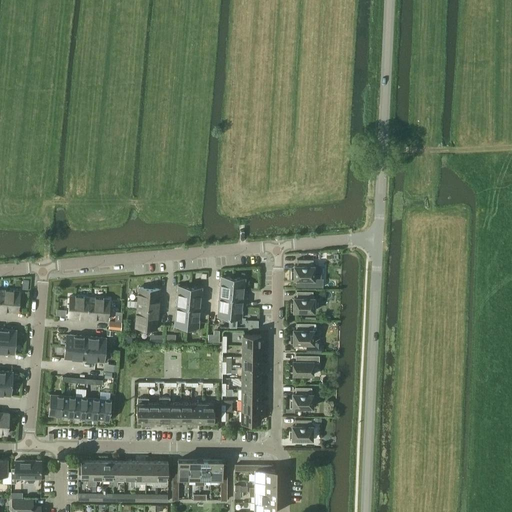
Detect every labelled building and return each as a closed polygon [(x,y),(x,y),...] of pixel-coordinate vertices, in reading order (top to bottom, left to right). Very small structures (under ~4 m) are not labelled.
[(301,259),(301,265),(296,265),(296,269),(293,269),(293,278),(316,279),(316,265),(315,265),(315,259),(299,258),(299,259),(301,259)] [(233,277),(221,276),(219,296),(231,297),(233,277)] [(244,278),(233,277),(231,297),(243,298),(244,278)] [(190,286),(178,285),(176,305),(188,307),(190,286)] [(202,288),(190,286),(188,307),(200,308),(202,288)] [(159,289),(139,287),(137,307),(157,309),(159,289)] [(19,291),(0,289),(0,310),(18,312),(19,291)] [(292,301),(292,310),(315,311),(315,297),(314,297),(314,291),(298,290),(298,291),(300,291),(300,297),(295,297),(295,301),(292,301)] [(89,297),(69,296),(67,316),(87,318),(89,297)] [(231,297),(219,296),(217,316),(229,317),(231,297)] [(109,299),(89,297),(87,318),(107,320),(109,299)] [(243,298),(231,297),(229,317),(241,318),(243,298)] [(188,307),(176,305),(174,326),(186,327),(188,307)] [(157,309),(137,307),(135,327),(156,329),(157,309)] [(200,308),(188,307),(186,327),(198,328),(200,308)] [(121,329),(121,321),(119,321),(108,320),(108,328),(118,329),(121,329)] [(317,330),(317,323),(298,322),(298,323),(300,323),(300,329),(295,329),(295,333),(292,333),(292,342),(315,343),(315,330),(317,330)] [(16,330),(0,328),(0,340),(15,342),(16,330)] [(86,336),(66,334),(65,346),(85,348),(86,336)] [(244,345),(266,345),(266,340),(262,339),(262,334),(244,334),(244,345)] [(106,338),(86,336),(85,348),(105,349),(106,338)] [(15,342),(0,340),(0,352),(14,354),(15,342)] [(306,346),(306,352),(320,352),(320,343),(315,343),(315,346),(306,346)] [(266,351),(266,345),(244,345),(244,356),(261,356),(261,351),(266,351)] [(85,348),(65,346),(64,358),(84,360),(85,348)] [(105,349),(85,348),(84,360),(104,361),(105,349)] [(294,361),(294,374),(314,375),(314,362),(320,362),(320,355),(297,354),(297,355),(299,355),(299,359),(298,361),(294,361)] [(261,361),(261,356),(244,356),(243,366),(266,367),(266,361),(261,361)] [(266,373),(266,367),(243,366),(243,377),(261,378),(261,372),(266,373)] [(12,372),(0,370),(0,382),(11,383),(12,372)] [(261,383),(261,378),(243,377),(243,388),(266,388),(266,383),(261,383)] [(11,383),(0,382),(0,394),(10,395),(11,383)] [(291,397),(290,406),(314,407),(314,393),(313,393),(313,387),(296,386),(296,387),(299,387),(298,393),(294,393),(294,397),(291,397)] [(243,399),(260,399),(261,394),(265,394),(266,388),(243,388),(243,399)] [(62,395),(50,394),(48,414),(60,415),(62,395)] [(74,396),(62,395),(60,415),(72,416),(74,396)] [(87,397),(74,396),(72,416),(85,418),(87,397)] [(99,398),(87,397),(85,418),(97,419),(99,398)] [(111,399),(99,398),(97,419),(109,420),(111,399)] [(260,404),(260,399),(243,399),(243,410),(265,410),(265,404),(260,404)] [(143,424),(149,424),(149,402),(138,401),(138,419),(143,419),(143,424)] [(149,402),(149,424),(155,424),(155,419),(160,419),(160,402),(149,402)] [(165,424),(171,425),(171,402),(160,402),(160,419),(165,420),(165,424)] [(176,420),(181,420),(181,402),(171,402),(171,425),(176,425),(176,420)] [(186,425),(192,425),(193,402),(181,402),(181,420),(187,420),(186,425)] [(198,420),(203,420),(203,402),(193,402),(192,425),(198,425),(198,420)] [(203,402),(203,420),(218,420),(218,415),(214,415),(215,403),(203,402)] [(265,416),(265,410),(243,410),(242,425),(254,425),(254,421),(260,421),(260,416),(265,416)] [(9,413),(0,412),(0,433),(7,434),(9,413)] [(290,438),(313,439),(313,425),(312,425),(312,419),(296,418),(296,419),(298,419),(298,425),(293,425),(293,429),(290,429),(290,438)] [(189,478),(190,458),(178,458),(178,464),(174,464),(173,464),(173,498),(179,498),(178,498),(179,481),(182,478),(189,478)] [(196,483),(200,483),(200,458),(190,458),(189,478),(196,478),(196,483)] [(204,478),(211,478),(211,459),(200,458),(200,483),(204,484),(204,478)] [(41,462),(35,461),(21,461),(21,459),(15,459),(15,467),(11,467),(11,482),(16,482),(16,477),(27,477),(27,479),(28,481),(33,481),(34,479),(34,477),(40,477),(41,462)] [(222,465),(223,459),(211,459),(211,478),(219,478),(222,481),(221,498),(220,498),(220,499),(227,499),(227,465),(222,465)] [(78,464),(78,478),(87,478),(87,485),(92,485),(92,460),(81,460),(81,465),(78,464)] [(92,460),(92,485),(96,485),(96,478),(103,478),(103,460),(92,460)] [(103,460),(103,478),(109,478),(109,485),(113,486),(114,460),(103,460)] [(114,460),(113,486),(117,486),(117,478),(124,478),(124,461),(114,460)] [(124,461),(124,478),(131,479),(130,486),(135,486),(135,461),(124,461)] [(135,461),(135,486),(139,486),(139,483),(146,483),(146,461),(135,461)] [(146,461),(146,483),(152,483),(152,486),(156,486),(157,461),(146,461)] [(157,461),(156,486),(161,486),(161,483),(168,484),(168,461),(157,461)] [(235,470),(236,470),(236,469),(253,469),(256,472),(256,480),(275,480),(276,469),(269,469),(269,464),(270,465),(270,464),(236,463),(235,470)] [(275,480),(256,480),(256,487),(250,487),(250,490),(275,491),(275,480)] [(275,491),(250,490),(250,495),(255,495),(255,502),(275,502),(275,491)] [(39,511),(40,507),(33,506),(33,499),(11,499),(11,511),(39,511)] [(274,511),(275,502),(255,502),(255,509),(252,511),(237,511),(238,511),(237,511),(274,511)]
